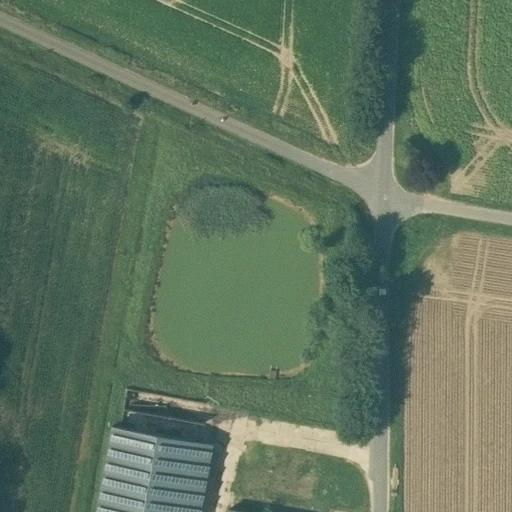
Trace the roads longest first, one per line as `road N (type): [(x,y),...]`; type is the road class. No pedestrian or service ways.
road 1 (unclassified): [(0,23),(382,195)]
road 2 (unclassified): [(382,511),(382,195)]
road 3 (unclassified): [(382,195),(391,0)]
road 4 (unclassified): [(382,195),(511,219)]
